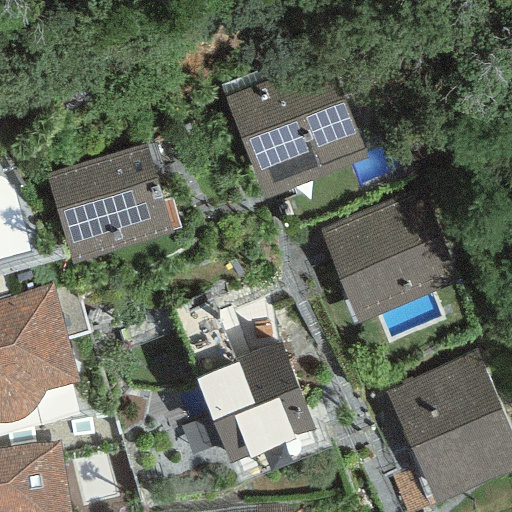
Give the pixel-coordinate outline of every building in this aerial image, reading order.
[(316,59),(220,94),(250,163),(340,129),(316,59)] [(139,143),(43,168),(61,230),(154,206),(139,143)] [(412,188),(324,227),(351,300),(443,264),(412,188)] [(75,283),(55,288),(68,339),(87,335),(75,283)] [(54,284),(0,298),(0,421),(17,420),(32,412),(37,403),(43,390),(78,381),(68,339),(55,288),(54,284)] [(207,309),(173,329),(199,376),(224,439),(304,407),(275,335),(228,355),(207,309)] [(511,438),(475,353),(388,390),(428,483),(511,450),(511,438)] [(0,511),(57,511),(51,450),(35,439),(0,444),(0,511)]
